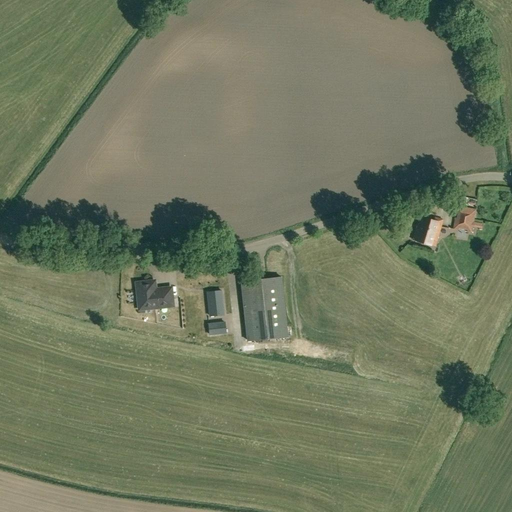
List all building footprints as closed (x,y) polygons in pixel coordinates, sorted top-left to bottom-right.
[(472,232),(475,210),(457,207),(456,212),(458,213),(457,218),(455,218),(453,229),(457,230),(458,228),(467,230),(467,232),(472,232)] [(434,220),(428,218),(429,215),(421,213),(412,239),(435,246),(443,220),(435,217),(434,220)] [(476,278),(473,270),(467,272),(470,280),(476,278)] [(248,341),(288,337),(281,277),(242,281),(248,341)] [(155,288),(154,282),(144,283),(143,282),(138,283),(137,284),(137,290),(139,291),(140,308),(172,305),(171,289),(157,290),(157,291),(154,288),(155,288)] [(207,292),(210,316),(224,314),(221,291),(207,292)] [(227,334),(225,321),(208,323),(210,335),(227,334)]
